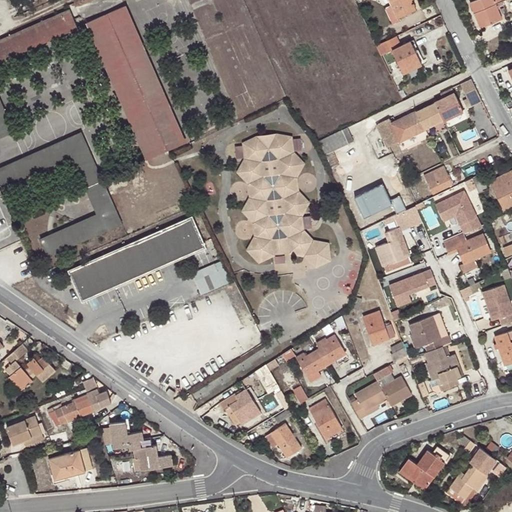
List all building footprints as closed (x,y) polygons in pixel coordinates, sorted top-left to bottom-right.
[(416,11),(410,0),(390,0),(393,6),(398,19),(416,11)] [(496,4),(506,0),(505,0),(475,0),(471,2),(481,28),(502,19),(496,4)] [(148,159),(184,143),(124,5),(87,21),(148,159)] [(392,22),(398,19),(393,6),(386,9),(392,22)] [(61,13),(68,30),(77,26),(70,9),(61,13)] [(0,59),(68,30),(61,13),(0,38),(0,59)] [(401,46),(396,36),(376,45),(381,55),(393,50),(404,74),(422,65),(410,41),(401,46)] [(471,107),(483,102),(472,79),(461,84),(471,107)] [(435,103),(444,120),(463,111),(452,87),(441,92),(444,99),(435,103)] [(0,137),(13,132),(0,103),(0,137)] [(435,103),(417,112),(425,129),(444,120),(435,103)] [(425,129),(417,112),(392,123),(390,118),(378,124),(389,146),(425,129)] [(72,154),(91,198),(107,190),(78,124),(67,129),(69,136),(0,167),(0,181),(2,185),(72,154)] [(354,141),(348,127),(319,141),(325,154),(333,150),(354,141)] [(316,266),(330,259),(329,244),(314,241),(303,231),(301,215),(308,202),(298,192),(296,176),(303,163),(293,153),(291,137),(278,135),(258,138),(244,145),(246,157),(239,172),(249,184),(251,197),(244,210),(255,222),(257,236),(249,250),(260,261),(274,255),(290,253),(306,255),(316,266)] [(325,154),(331,168),(340,164),(333,150),(325,154)] [(433,194),(453,184),(444,166),(424,175),(433,194)] [(503,209),(511,204),(511,170),(490,181),(503,209)] [(482,173),(472,178),(475,184),(485,180),(482,173)] [(485,180),(475,184),(478,193),(488,189),(485,180)] [(383,187),(356,200),(364,218),(393,205),(397,213),(406,210),(400,197),(390,201),(383,187)] [(107,190),(91,198),(98,214),(41,239),(48,256),(121,223),(107,190)] [(455,216),(461,231),(477,225),(464,191),(434,202),(441,221),(455,216)] [(415,205),(406,210),(407,214),(411,223),(412,225),(422,221),(415,205)] [(398,229),(411,223),(407,214),(394,219),(397,227),(398,229)] [(199,244),(204,242),(191,215),(67,270),(76,292),(81,289),(84,297),(148,268),(145,261),(168,251),(171,258),(200,248),(199,244)] [(398,229),(397,227),(386,232),(390,240),(377,246),(385,266),(399,260),(401,266),(411,262),(398,229)] [(430,241),(437,258),(459,249),(464,263),(460,265),(463,273),(478,267),(475,259),(490,252),(482,234),(466,240),(463,234),(444,242),(441,236),(430,241)] [(206,247),(204,242),(199,244),(200,248),(171,258),(168,251),(145,261),(148,268),(84,297),(81,289),(76,292),(80,303),(206,247)] [(511,244),(503,248),(506,257),(511,254),(511,244)] [(387,271),(401,266),(399,260),(385,266),(387,271)] [(201,294),(224,283),(218,269),(194,279),(201,294)] [(431,269),(389,285),(397,306),(411,300),(409,295),(436,284),(431,269)] [(461,289),(464,297),(473,293),(469,285),(461,289)] [(505,332),(511,329),(511,305),(508,292),(486,299),(488,307),(491,306),(492,310),(490,312),(495,328),(503,325),(505,332)] [(362,299),(356,296),(352,308),(342,315),(344,319),(357,315),(362,299)] [(373,344),(394,337),(390,325),(385,326),(380,310),(363,316),(373,344)] [(440,313),(433,315),(441,338),(448,335),(440,313)] [(339,329),(346,326),(344,319),(342,315),(335,319),(339,329)] [(433,315),(409,324),(412,334),(410,334),(415,347),(424,344),(427,351),(443,345),(451,342),(448,335),(441,338),(433,315)] [(504,364),(511,361),(511,330),(495,336),(504,364)] [(307,376),(346,354),(335,335),(326,340),(328,343),(306,356),(304,352),(296,357),(307,376)] [(408,355),(402,340),(391,346),(394,352),(392,354),(396,361),(408,355)] [(27,350),(21,343),(5,357),(10,364),(9,364),(15,371),(11,375),(22,387),(26,384),(27,385),(30,382),(30,381),(32,379),(31,377),(35,373),(42,381),(55,370),(43,356),(37,361),(33,357),(26,363),(30,368),(26,372),(15,359),(27,350)] [(427,351),(425,352),(429,362),(426,363),(432,379),(437,377),(442,390),(458,384),(455,377),(460,375),(457,366),(459,365),(455,353),(446,356),(443,345),(427,351)] [(282,353),(285,359),(294,353),(290,348),(282,353)] [(279,365),(275,358),(266,364),(269,370),(279,365)] [(15,371),(9,364),(5,368),(11,375),(15,371)] [(266,364),(256,370),(269,392),(279,387),(269,370),(266,364)] [(392,405),(412,394),(402,375),(382,387),(378,381),(356,392),(359,399),(352,403),(361,418),(368,415),(366,411),(388,399),(392,405)] [(99,392),(92,376),(83,381),(90,395),(99,392)] [(424,382),(419,383),(424,396),(429,394),(424,382)] [(166,392),(172,396),(175,392),(169,388),(166,392)] [(99,392),(90,395),(88,396),(90,400),(93,409),(111,401),(105,389),(99,392)] [(231,404),(239,418),(242,423),(260,412),(246,389),(235,395),(234,393),(219,402),(223,409),(231,404)] [(282,405),(288,402),(281,390),(275,393),(282,405)] [(88,396),(87,393),(72,399),(71,400),(61,405),(60,403),(47,409),(55,425),(93,409),(90,400),(88,396)] [(326,438),(343,429),(325,399),(309,408),(326,438)] [(232,423),(239,418),(231,404),(223,409),(232,423)] [(278,423),(290,416),(286,410),(274,417),(278,423)] [(11,445),(23,440),(42,433),(35,416),(4,427),(11,445)] [(109,425),(100,428),(105,445),(113,443),(114,448),(128,445),(129,450),(133,449),(135,457),(133,458),(136,470),(172,464),(170,454),(157,456),(156,444),(151,445),(150,437),(142,438),(141,430),(129,433),(126,434),(125,429),(128,428),(126,419),(109,422),(109,425)] [(286,457),(302,447),(286,423),(264,436),(271,448),(277,444),(286,457)] [(42,433),(23,440),(24,445),(43,438),(42,433)] [(471,440),(464,435),(460,441),(466,446),(471,440)] [(471,440),(466,446),(471,450),(476,443),(471,440)] [(419,477),(428,484),(451,454),(438,445),(433,452),(428,449),(417,463),(409,457),(402,468),(416,480),(419,477)] [(46,450),(52,474),(62,472),(63,476),(85,471),(80,449),(58,454),(57,447),(46,450)] [(86,447),(80,449),(85,471),(92,469),(86,447)] [(475,487),(478,489),(488,475),(481,470),(486,463),(474,455),(469,461),(473,464),(465,474),(463,478),(459,475),(451,486),(467,498),(475,487)] [(425,489),(428,484),(419,477),(416,480),(402,468),(400,471),(425,489)] [(467,505),(478,489),(475,487),(467,498),(451,486),(447,491),(467,505)]
